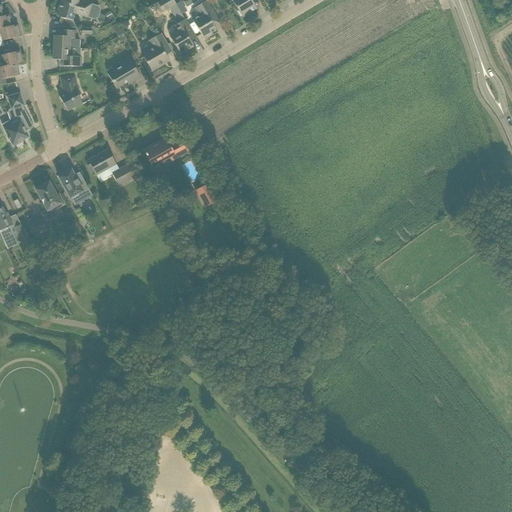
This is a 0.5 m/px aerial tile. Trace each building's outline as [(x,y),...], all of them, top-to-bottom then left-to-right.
[(60,0),(60,3),(98,14),(99,9),(97,6),(78,1),(78,0),(60,0)] [(160,0),(157,2),(162,12),(176,4),(172,0),(160,0)] [(231,0),(238,11),(237,11),(240,17),(241,16),(242,17),(256,9),(251,1),(252,0),(231,0)] [(192,20),(204,40),(212,35),(211,34),(216,31),(214,27),(220,23),(206,1),(196,7),(199,12),(197,13),(199,16),(192,20)] [(98,14),(60,3),(57,11),(59,12),(58,17),(67,20),(72,21),(74,14),(93,19),(97,18),(98,14)] [(0,29),(12,26),(9,15),(3,16),(4,17),(0,17),(0,29)] [(169,37),(175,46),(180,55),(193,47),(190,42),(196,38),(185,20),(173,27),(176,33),(169,37)] [(117,23),(111,26),(114,32),(120,29),(117,23)] [(0,29),(0,32),(2,41),(20,37),(18,25),(12,26),(0,29)] [(53,36),(53,48),(72,49),(79,49),(79,41),(75,40),(75,31),(59,30),(59,36),(53,36)] [(148,67),(149,70),(151,70),(152,71),(168,62),(165,55),(172,52),(167,43),(161,34),(149,41),(152,48),(141,54),(149,66),(148,67)] [(72,49),(53,48),(52,60),(58,60),(58,66),(74,67),(81,67),(82,57),(74,57),(72,57),(72,49)] [(1,55),(4,67),(16,64),(22,63),(20,51),(1,55)] [(123,65),(107,75),(116,89),(130,81),(131,83),(140,78),(129,59),(122,63),(123,65)] [(4,67),(0,67),(0,77),(0,80),(19,75),(16,64),(4,67)] [(78,96),(81,94),(77,88),(74,76),(60,78),(63,95),(59,97),(67,112),(82,103),(78,96)] [(27,136),(25,132),(33,128),(22,106),(23,106),(19,94),(7,98),(11,110),(13,109),(16,118),(1,125),(8,137),(7,138),(8,140),(9,140),(12,146),(15,144),(16,146),(22,143),(21,141),(24,140),(23,138),(27,136)] [(143,151),(148,159),(152,167),(170,157),(172,160),(187,152),(181,140),(169,147),(164,139),(143,151)] [(90,164),(87,166),(91,174),(94,172),(96,176),(116,164),(107,150),(88,161),(90,164)] [(112,174),(119,187),(137,176),(130,163),(112,174)] [(78,184),(71,170),(67,172),(67,170),(60,174),(61,176),(58,177),(70,198),(77,194),(81,202),(92,196),(84,181),(78,184)] [(56,196),(48,183),(44,185),(43,184),(39,186),(40,188),(35,190),(39,197),(43,204),(47,211),(53,208),(54,210),(64,205),(58,195),(56,196)] [(196,192),(205,207),(215,201),(206,186),(196,192)] [(13,202),(17,210),(22,207),(17,199),(13,202)] [(14,229),(7,213),(5,214),(2,208),(0,208),(0,233),(4,243),(19,236),(24,244),(30,241),(20,225),(14,229)] [(34,237),(49,229),(43,218),(29,226),(34,237)]
